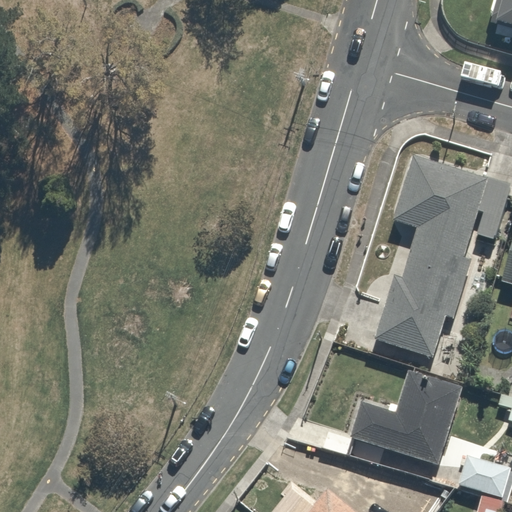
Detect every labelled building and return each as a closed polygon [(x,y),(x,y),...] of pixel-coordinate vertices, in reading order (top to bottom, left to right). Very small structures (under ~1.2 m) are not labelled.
[(511,0),(488,0),(480,26),(511,36),(511,0)] [(366,333),(432,351),(466,232),(489,238),(505,179),(401,150),(382,220),(407,227),(394,274),(384,271),(366,333)] [(490,275),(511,281),(511,219),(507,218),(490,275)] [(396,405),(359,393),(345,437),(433,465),(459,383),(408,367),(396,405)] [(466,451),(457,481),(500,494),(510,464),(466,451)] [(315,453),(312,474),(347,479),(350,458),(315,453)] [(352,511),(324,487),(301,511),(352,511)] [(502,511),(506,501),(476,491),(469,511),(502,511)]
